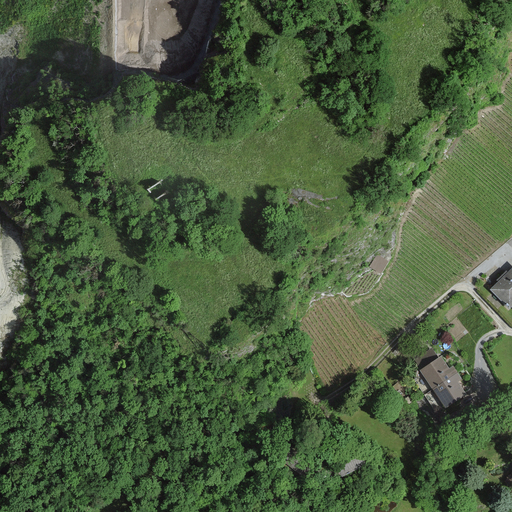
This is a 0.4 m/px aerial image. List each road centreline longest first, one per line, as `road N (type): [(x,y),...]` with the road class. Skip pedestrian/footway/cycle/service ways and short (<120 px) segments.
road 1 (track): [(253,0),(253,56),(271,103),(247,136),(201,147),(177,135),(123,135)]
road 2 (track): [(467,281),(342,393)]
road 3 (residential): [(511,331),(467,281),(511,243)]
